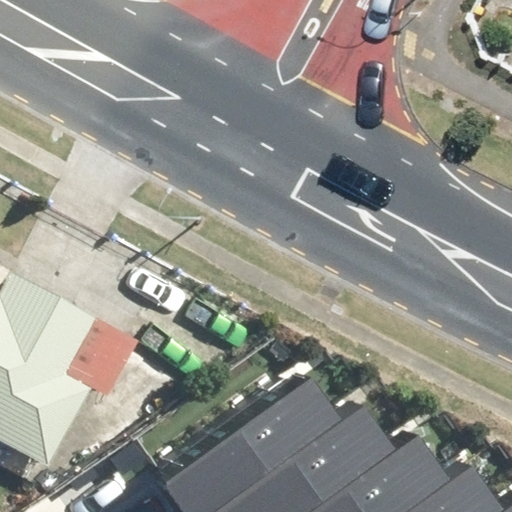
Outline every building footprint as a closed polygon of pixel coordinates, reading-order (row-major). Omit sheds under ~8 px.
[(0,434),(46,459),(79,398),(85,401),(91,390),(97,393),(130,331),(5,266),(0,275),(0,434)] [(289,359),(140,466),(170,507),(192,492),(320,401),(289,359)] [(320,401),(192,492),(206,511),(254,511),(372,429),(340,386),(320,401)] [(372,429),(254,511),(357,511),(428,461),(393,413),(372,429)] [(428,461),(357,511),(454,511),(484,491),(450,445),(428,461)] [(484,491),(454,511),(511,511),(511,489),(503,477),(484,491)]
